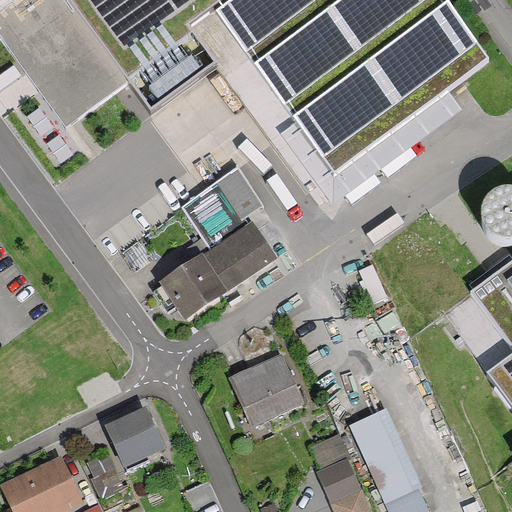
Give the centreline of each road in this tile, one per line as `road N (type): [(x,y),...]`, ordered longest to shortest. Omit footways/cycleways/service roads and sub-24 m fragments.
road 1 (residential): [(169,367),(511,134)]
road 2 (residential): [(169,367),(0,142)]
road 3 (residential): [(0,459),(169,367)]
road 4 (residential): [(236,511),(169,367)]
